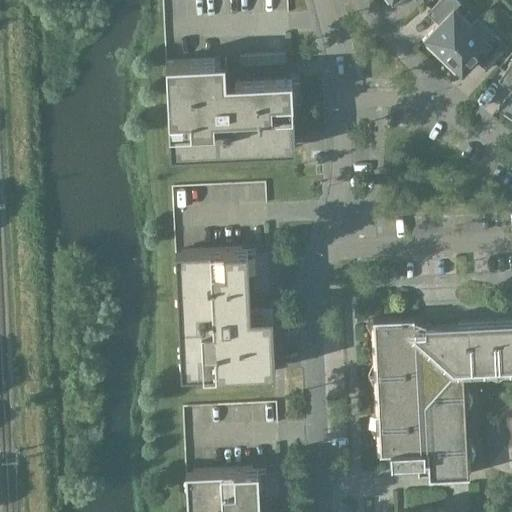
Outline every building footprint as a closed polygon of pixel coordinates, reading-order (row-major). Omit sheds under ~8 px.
[(275,0),(162,0),(163,21),(188,20),(188,4),(219,3),(219,0),(233,0),(234,2),(249,1),(250,16),(276,15),(275,0)] [(439,57),(470,24),(453,8),(460,1),(458,0),(437,0),(430,7),(441,19),(425,36),(428,39),(424,43),(439,57)] [(476,17),(470,24),(439,57),(454,71),(457,67),(461,70),(477,53),(488,64),(506,46),(476,17)] [(285,51),(239,54),(239,64),(285,61),(285,56),(285,54),(285,51)] [(165,60),(166,90),(169,154),(193,153),(227,151),(260,149),(294,148),(292,109),(291,81),(242,83),(242,87),(234,87),(220,88),(219,67),(214,67),(213,57),(165,60)] [(511,117),(511,57),(500,74),(511,82),(511,85),(500,103),(504,106),(501,110),(511,117)] [(177,317),(179,351),(180,373),(243,370),(274,369),(271,320),(262,321),(262,315),(240,316),(240,302),(239,294),(243,294),(241,246),(219,247),(174,249),(176,283),(177,317)] [(393,267),(382,267),(382,278),(393,278),(393,267)] [(392,317),(372,318),(372,319),(378,450),(378,451),(378,452),(389,452),(390,463),(391,463),(410,462),(411,462),(416,462),(416,468),(416,470),(418,469),(417,468),(427,468),(427,476),(467,474),(462,367),(468,367),(511,364),(511,318),(457,321),(458,328),(439,329),(412,317),(412,316),(411,316),(392,317)] [(186,511),(253,511),(251,465),(230,466),(185,469),(186,503),(186,511)]
